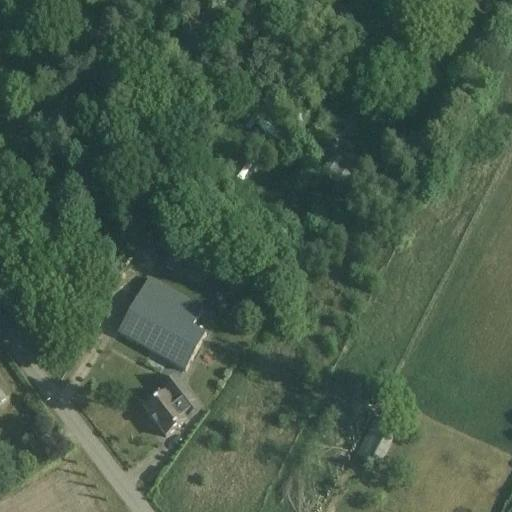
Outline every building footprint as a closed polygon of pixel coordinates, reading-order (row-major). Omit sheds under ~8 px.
[(353,12),(327,0),(321,0),(310,19),(301,14),(296,22),(335,43),(353,12)] [(311,111),(286,96),(281,103),(300,115),(293,124),(300,128),(311,111)] [(301,158),(308,144),(263,123),(256,136),(301,158)] [(355,170),(334,155),(321,175),(341,189),(355,170)] [(210,274),(171,254),(164,268),(204,288),(210,274)] [(216,316),(149,278),(111,345),(178,383),(216,316)] [(0,404),(9,399),(0,384),(0,404)] [(184,405),(174,391),(166,398),(165,397),(158,402),(152,394),(139,403),(146,412),(145,412),(165,439),(186,423),(184,421),(193,414),(185,403),(184,405)]
